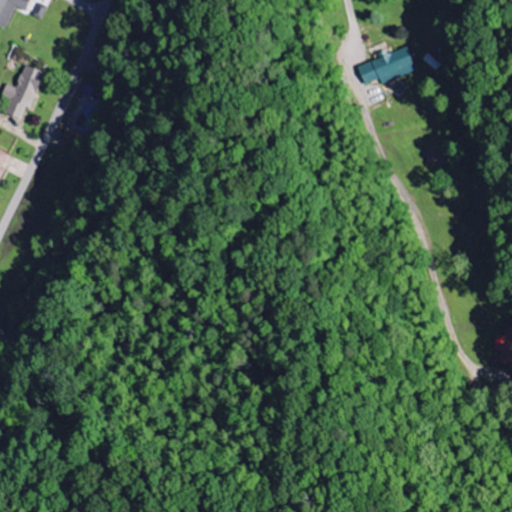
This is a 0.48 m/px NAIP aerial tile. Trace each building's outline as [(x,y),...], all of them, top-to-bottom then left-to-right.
[(32,0),(0,0),(0,25),(8,29),(17,7),(27,12),(32,0)] [(360,66),(367,85),(381,80),(383,84),(418,72),(410,48),(360,66)] [(44,72),(26,66),(17,88),(8,85),(4,97),(13,100),(7,115),(25,122),(44,72)] [(0,179),(11,154),(0,150),(0,179)] [(497,333),(493,348),(501,350),(497,361),(511,365),(511,326),(507,325),(504,336),(497,333)]
